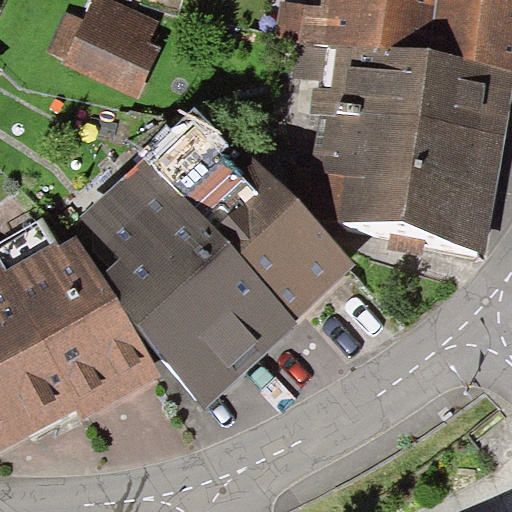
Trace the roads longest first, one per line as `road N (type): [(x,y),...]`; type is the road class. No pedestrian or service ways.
road 1 (unclassified): [(223,477),(400,379),(477,320)]
road 2 (unclassified): [(0,497),(223,477)]
